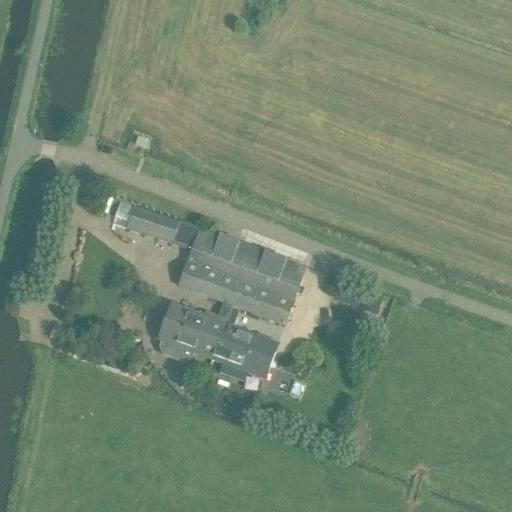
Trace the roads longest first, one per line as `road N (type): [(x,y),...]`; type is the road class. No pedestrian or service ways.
road 1 (unclassified): [(441,296),(15,142)]
road 2 (unclassified): [(15,142),(45,0)]
